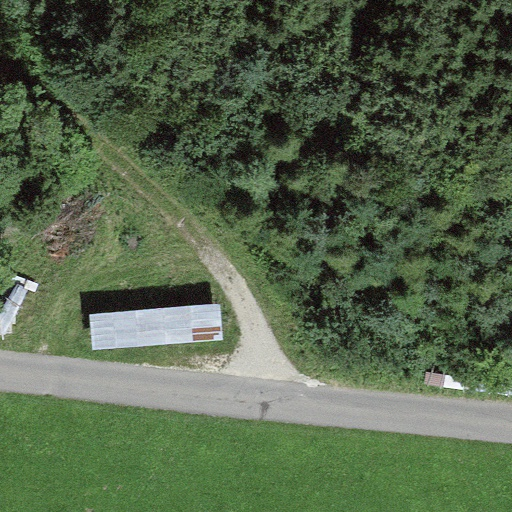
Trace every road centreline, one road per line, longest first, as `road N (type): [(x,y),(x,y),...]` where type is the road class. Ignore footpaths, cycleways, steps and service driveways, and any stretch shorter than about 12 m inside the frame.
road 1 (unclassified): [(0,374),(511,425)]
road 2 (track): [(347,409),(251,283),(69,90),(0,59)]
